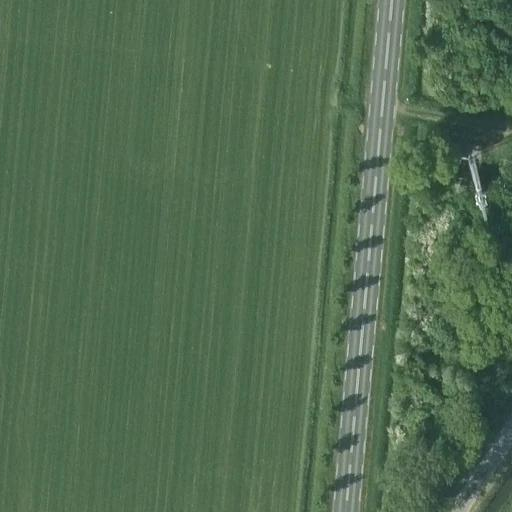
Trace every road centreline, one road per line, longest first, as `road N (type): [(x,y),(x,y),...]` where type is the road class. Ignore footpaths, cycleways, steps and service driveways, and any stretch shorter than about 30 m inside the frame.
road 1 (primary): [(340,511),(388,0)]
road 2 (track): [(511,123),(378,111)]
